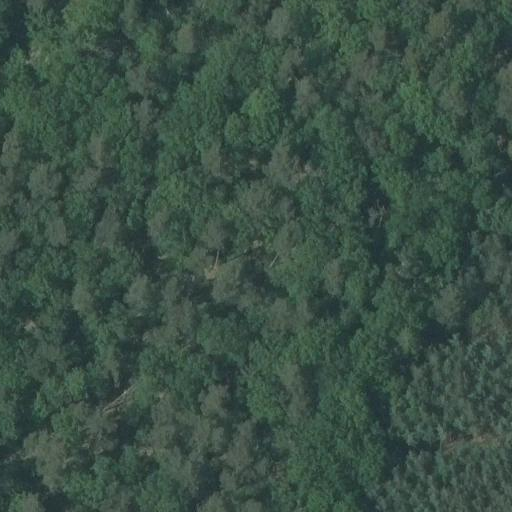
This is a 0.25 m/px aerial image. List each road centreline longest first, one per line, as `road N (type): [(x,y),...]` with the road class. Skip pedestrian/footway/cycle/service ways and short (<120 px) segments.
road 1 (track): [(333,511),(501,0)]
road 2 (track): [(381,367),(0,345)]
